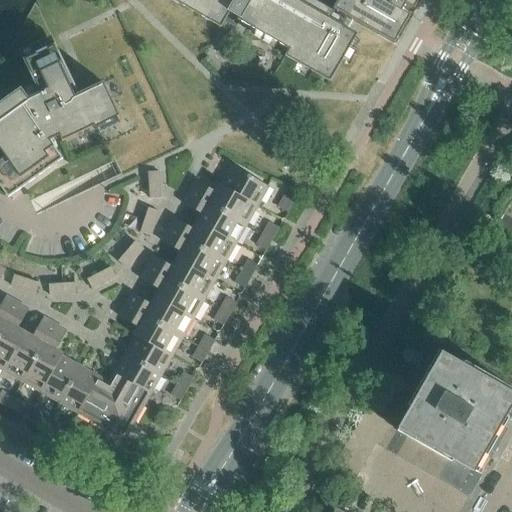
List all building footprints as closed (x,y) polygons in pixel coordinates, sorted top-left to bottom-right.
[(180,0),(178,5),(208,22),(212,14),(224,21),(235,27),(238,21),(288,49),(284,56),(329,82),(357,34),(329,19),(333,12),(311,0),(180,0)] [(352,21),(387,40),(403,13),(401,12),(405,5),(407,6),(410,0),(337,0),(332,9),(352,21)] [(73,86),(43,100),(50,114),(85,98),(117,168),(121,175),(180,147),(118,15),(54,45),(73,86)] [(20,89),(0,103),(0,149),(5,156),(0,159),(0,170),(16,192),(51,167),(62,159),(48,138),(59,136),(62,141),(118,115),(103,83),(78,94),(73,82),(70,77),(61,57),(55,44),(23,59),(29,72),(39,93),(27,98),(20,89)] [(259,202),(267,188),(231,168),(221,187),(261,210),(264,204),(259,202)] [(159,172),(147,173),(148,186),(160,186),(159,172)] [(213,193),(194,182),(188,194),(245,226),(254,211),(259,214),(261,210),(221,187),(218,185),(213,193)] [(160,186),(148,186),(149,199),(161,199),(160,186)] [(245,226),(188,194),(181,205),(200,216),(196,223),(234,245),(245,226)] [(287,214),(294,202),(283,196),(277,208),(287,214)] [(143,222),(153,225),(157,213),(147,210),(143,222)] [(511,234),(511,232),(511,223),(501,217),(497,225),(511,234)] [(192,230),(173,219),(167,231),(224,263),(234,245),(196,223),(192,230)] [(149,238),(153,225),(143,222),(138,234),(149,238)] [(272,240),(279,229),(268,223),(262,234),(272,240)] [(160,242),(179,253),(175,260),(213,282),(224,263),(167,231),(160,242)] [(266,252),(272,240),(262,234),(255,246),(266,252)] [(133,260),(142,250),(134,243),(125,253),(133,260)] [(125,270),(133,260),(125,253),(116,263),(125,270)] [(175,260),(170,268),(151,257),(145,268),(202,301),(213,282),(175,260)] [(247,260),(240,272),(251,278),(257,266),(247,260)] [(145,268),(138,280),(157,291),(153,298),(191,320),(202,301),(145,268)] [(102,284),(114,278),(109,269),(97,275),(102,284)] [(244,289),(251,278),(240,272),(234,283),(244,289)] [(102,284),(97,275),(86,281),(90,290),(102,284)] [(22,290),(25,280),(13,276),(9,286),(22,290)] [(22,290),(34,294),(37,284),(25,280),(22,290)] [(61,296),(74,295),(73,284),(60,285),(61,296)] [(48,296),(61,296),(60,285),(47,286),(48,296)] [(149,306),(130,295),(124,306),(181,339),(191,320),(153,298),(149,306)] [(4,298),(0,304),(0,331),(15,304),(4,298)] [(229,315),(236,304),(226,298),(219,309),(229,315)] [(16,330),(27,311),(15,304),(0,331),(0,371),(2,372),(24,334),(16,330)] [(131,336),(134,338),(170,358),(181,339),(124,306),(117,318),(136,328),(131,336)] [(223,327),(229,315),(219,309),(213,321),(223,327)] [(24,334),(2,372),(20,383),(53,325),(43,319),(31,339),(24,334)] [(53,325),(20,383),(40,394),(61,358),(62,356),(53,351),(65,332),(53,325)] [(204,335),(197,347),(208,353),(215,341),(204,335)] [(113,376),(115,377),(148,396),(170,358),(134,338),(113,376)] [(202,364),(208,353),(197,347),(191,358),(202,364)] [(460,464),(471,470),(481,476),(492,458),(483,453),(511,403),(511,394),(440,352),(396,427),(398,428),(408,434),(419,440),(429,446),(439,452),(450,458),(460,464)] [(61,358),(40,394),(59,405),(79,369),(61,358)] [(79,369),(59,405),(77,415),(97,382),(98,379),(79,369)] [(183,373),(176,384),(187,390),(193,379),(183,373)] [(97,382),(77,415),(122,441),(148,396),(115,377),(108,388),(97,382)] [(180,402),(187,390),(176,384),(170,396),(180,402)] [(0,394),(0,405),(6,409),(12,400),(0,394)] [(23,406),(12,400),(6,409),(17,416),(23,406)] [(370,454),(375,444),(374,444),(387,422),(364,409),(346,440),(370,454)] [(32,424),(44,430),(49,421),(38,415),(32,424)] [(60,427),(49,421),(44,430),(55,437),(60,427)] [(374,444),(375,444),(385,450),(398,428),(396,427),(387,422),(374,444)] [(408,434),(398,428),(385,450),(395,456),(408,434)] [(395,456),(406,462),(419,440),(408,434),(395,456)] [(364,464),(370,454),(346,440),(340,450),(364,464)] [(406,462),(416,468),(429,446),(419,440),(406,462)] [(416,468),(426,474),(439,452),(429,446),(416,468)] [(364,464),(340,450),(334,461),(357,475),(364,464)] [(426,474),(437,480),(450,458),(439,452),(426,474)] [(448,486),(460,464),(450,458),(437,480),(448,486)] [(351,485),(357,475),(334,461),(328,472),(351,485)] [(448,486),(458,492),(471,470),(460,464),(448,486)] [(458,492),(468,498),(481,476),(471,470),(458,492)]
